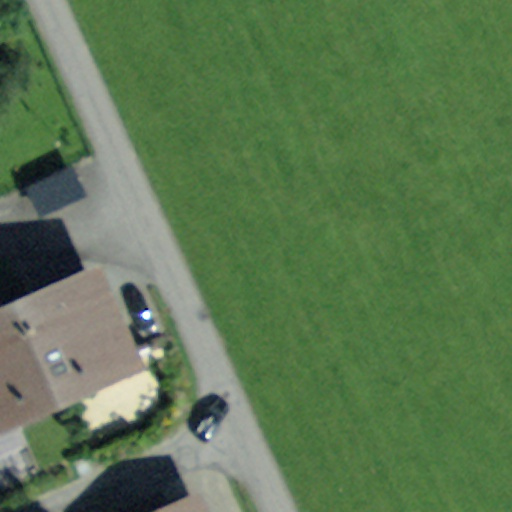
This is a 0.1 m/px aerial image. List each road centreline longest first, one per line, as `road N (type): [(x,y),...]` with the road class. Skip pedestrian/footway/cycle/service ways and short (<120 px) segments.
road 1 (unclassified): [(243,428),(51,0)]
road 2 (residential): [(243,428),(50,511)]
